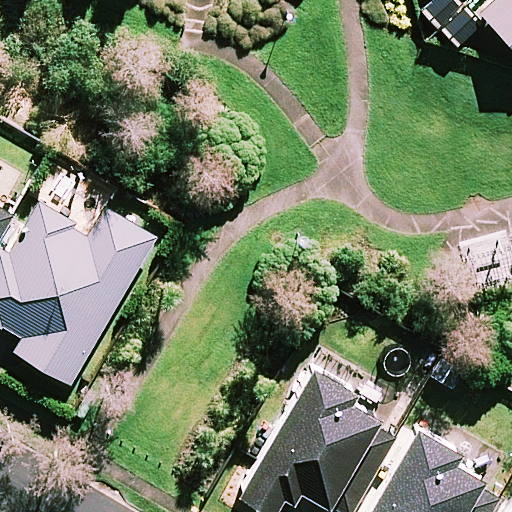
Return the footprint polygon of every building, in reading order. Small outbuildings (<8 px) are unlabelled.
[(463,0),(421,0),(417,4),(436,25),(463,0)] [(511,0),(484,0),(481,4),(511,38),(511,0)] [(154,230),(63,178),(50,202),(38,195),(8,248),(0,243),(0,318),(22,330),(15,343),(71,375),(154,230)] [(0,227),(11,208),(0,201),(0,227)] [(302,478),(327,493),(351,507),(396,433),(372,419),(380,405),(349,387),(354,379),(315,355),(239,481),(273,501),(282,486),(293,493),(302,478)] [(488,511),(498,496),(473,482),(484,464),(458,449),(463,441),(415,413),(357,511),(488,511)] [(511,511),(511,487),(504,502),(498,511),(511,511)]
